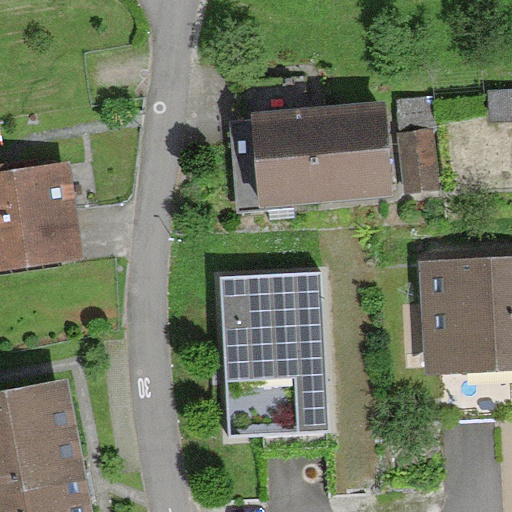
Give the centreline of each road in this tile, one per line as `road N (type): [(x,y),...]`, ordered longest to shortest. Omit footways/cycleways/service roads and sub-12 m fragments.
road 1 (residential): [(168,511),(143,377),(139,298),(168,0)]
road 2 (unknown): [(142,267),(511,199)]
